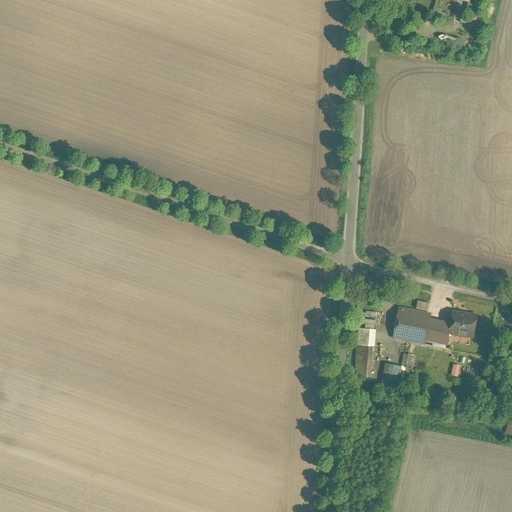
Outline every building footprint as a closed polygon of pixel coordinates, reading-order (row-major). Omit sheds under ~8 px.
[(467,10),(478,12),(480,5),(469,3),(467,10)] [(432,314),(398,308),(392,340),(444,350),(444,348),(447,348),(449,337),(475,342),(480,315),(451,310),(448,323),(431,320),(432,314)] [(375,331),(358,330),(353,381),(371,382),(375,331)] [(414,357),(403,355),(401,367),(412,369),(414,357)] [(401,368),(385,365),(381,389),(397,392),(401,368)] [(460,367),(453,365),(451,377),(458,378),(460,367)]
